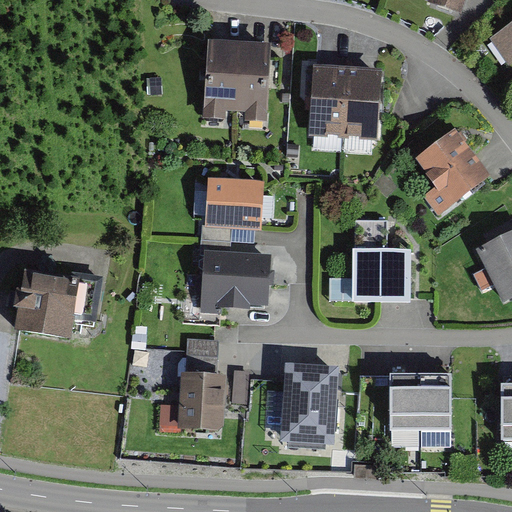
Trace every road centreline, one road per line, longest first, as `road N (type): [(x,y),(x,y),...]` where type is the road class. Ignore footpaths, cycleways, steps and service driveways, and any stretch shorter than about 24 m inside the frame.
road 1 (residential): [(511,137),(480,94),(420,47),(356,21),(197,0)]
road 2 (residential): [(241,335),(511,334)]
road 3 (tertiary): [(0,489),(248,511)]
